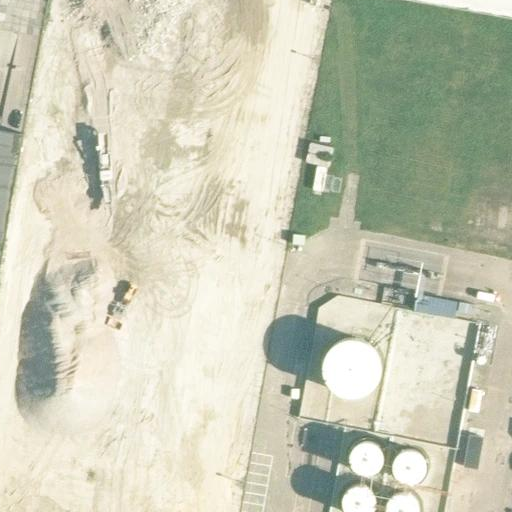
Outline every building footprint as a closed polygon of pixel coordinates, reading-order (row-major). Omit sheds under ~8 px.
[(62,0),(31,172),(278,217),(317,0),(62,0)] [(511,0),(406,0),(511,19),(511,0)] [(0,271),(26,135),(0,130),(0,271)] [(278,217),(31,172),(0,346),(0,461),(226,502),(278,217)] [(381,370),(381,363),(381,357),(379,351),(375,345),(371,340),(366,336),(360,333),(354,331),(347,331),(341,332),(335,334),(329,338),(324,342),(321,348),(318,354),(317,360),(317,367),(318,373),(321,379),(324,384),(329,389),(335,392),(341,395),(347,396),(354,395),(360,394),(366,391),(371,387),(375,382),(379,376),(381,370)] [(379,461),(380,455),(379,449),(377,444),(372,440),(366,438),(361,438),(355,440),(351,444),(348,449),(347,455),(348,461),(351,466),(355,470),(361,472),(366,472),(372,470),(377,466),(379,461)] [(423,470),(424,463),(423,457),(419,451),(414,448),(407,446),(401,447),(395,451),(392,457),(391,463),(392,469),(395,475),(401,479),(407,480),(414,479),(419,475),(423,470)] [(372,506),(373,500),(372,495),(370,490),(365,486),(360,484),(355,483),(349,485),(345,488),(341,492),(340,497),(340,503),(341,508),(344,511),(367,511),(370,511),(372,506)] [(416,511),(418,508),(417,502),(414,497),(409,493),(404,491),(398,491),(392,493),(388,497),(385,502),(384,508),(384,511),(416,511)] [(267,511),(269,493),(245,492),(244,511),(267,511)]
